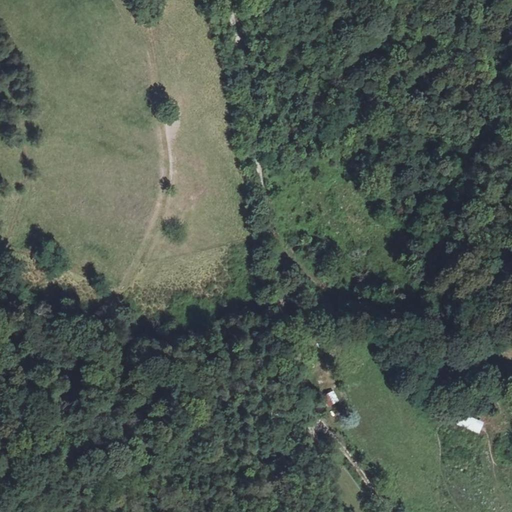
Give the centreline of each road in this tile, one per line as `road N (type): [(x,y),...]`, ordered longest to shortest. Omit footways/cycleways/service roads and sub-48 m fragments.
road 1 (track): [(225,0),(246,74),(273,271),(316,421)]
road 2 (track): [(269,233),(319,289),(405,321),(499,407),(505,424),(492,439),(493,459)]
